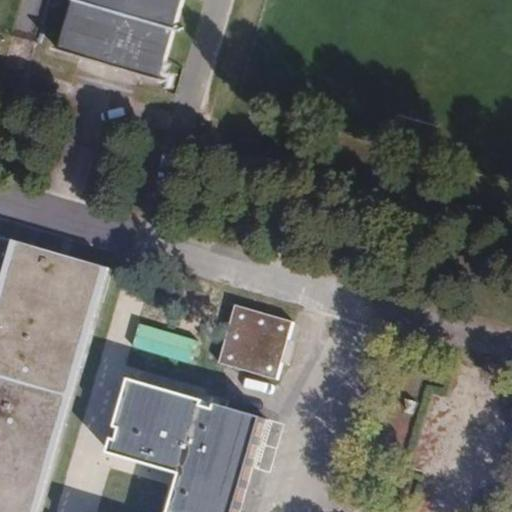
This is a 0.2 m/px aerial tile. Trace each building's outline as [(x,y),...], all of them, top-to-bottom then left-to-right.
[(0,0),(0,33),(14,38),(36,44),(40,30),(49,0),(0,0)] [(184,0),(78,0),(68,38),(65,48),(85,54),(142,70),(162,76),(184,0)] [(0,511),(36,511),(107,270),(0,238),(0,511)] [(278,381),(295,324),(237,307),(221,364),(278,381)] [(243,511),(270,419),(136,380),(116,453),(191,475),(180,511),(243,511)]
